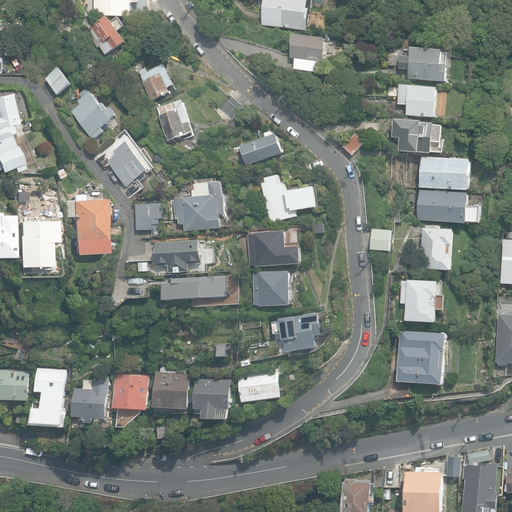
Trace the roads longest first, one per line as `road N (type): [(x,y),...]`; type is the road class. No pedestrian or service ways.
road 1 (residential): [(175,482),(194,457),(272,426),(329,383),(359,349),(363,319),(344,169),(211,50),(172,0)]
road 2 (tertiary): [(175,482),(511,420)]
road 3 (residential): [(0,80),(33,83),(128,208),(122,270)]
road 4 (tertiary): [(0,460),(175,482)]
